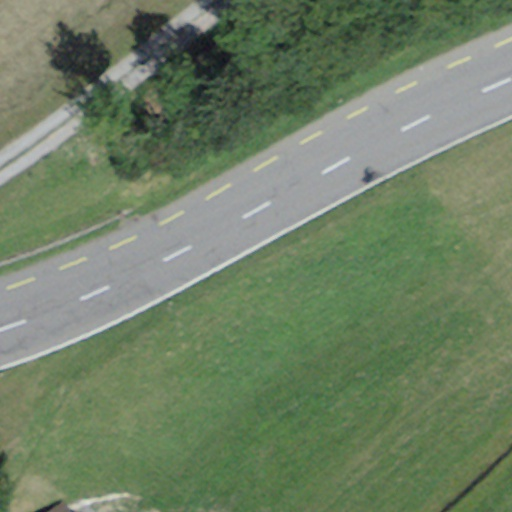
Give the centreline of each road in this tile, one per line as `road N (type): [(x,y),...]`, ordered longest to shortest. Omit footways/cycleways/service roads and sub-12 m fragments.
road 1 (primary): [(511,79),(414,123),(159,263),(0,329)]
road 2 (track): [(217,0),(0,166)]
